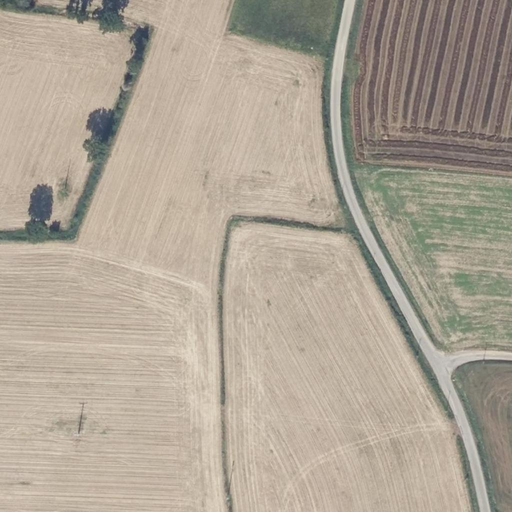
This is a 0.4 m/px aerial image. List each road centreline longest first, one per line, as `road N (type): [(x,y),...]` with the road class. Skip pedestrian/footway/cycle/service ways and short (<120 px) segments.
road 1 (tertiary): [(349,0),(334,115),(342,175),(439,365)]
road 2 (tertiary): [(439,365),(487,511)]
